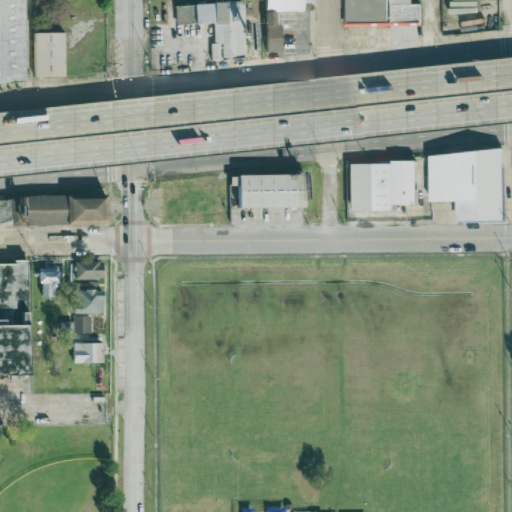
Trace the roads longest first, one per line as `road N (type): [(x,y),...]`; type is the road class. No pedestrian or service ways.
road 1 (primary): [(511,41),(0,100)]
road 2 (primary): [(0,186),(511,131)]
road 3 (motorway): [(0,164),(511,109)]
road 4 (motorway): [(511,79),(0,133)]
road 5 (primary): [(135,511),(135,242)]
road 6 (residential): [(327,0),(332,239)]
road 7 (residential): [(135,242),(332,239)]
road 8 (residential): [(332,239),(511,237)]
road 9 (primary): [(135,242),(132,86)]
road 10 (residential): [(0,243),(135,242)]
